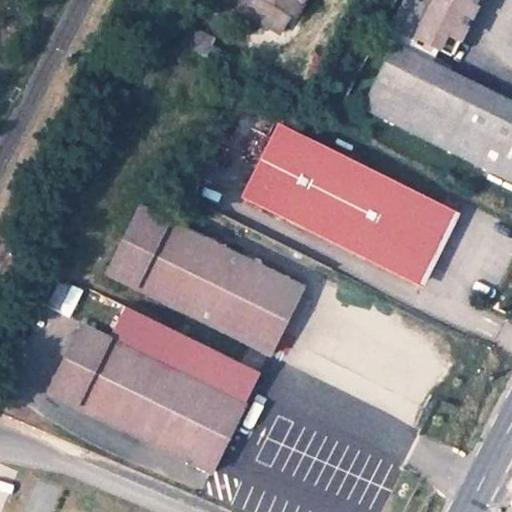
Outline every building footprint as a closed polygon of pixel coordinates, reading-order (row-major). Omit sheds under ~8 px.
[(292,17),(263,0),(248,0),(243,9),(283,33),(292,17)] [(325,0),(263,0),(292,17),(310,27),(325,0)] [(392,40),(359,105),(511,183),(511,101),(446,68),(478,0),(405,0),(387,38),(392,40)] [(196,26),(186,43),(214,57),(218,50),(210,46),(215,35),(196,26)] [(453,208),(284,126),(249,199),(418,281),(453,208)] [(303,287),(140,207),(106,275),(269,355),(303,287)] [(127,303),(109,338),(244,405),(262,369),(127,303)] [(109,338),(82,325),(48,393),(210,474),(244,405),(109,338)]
